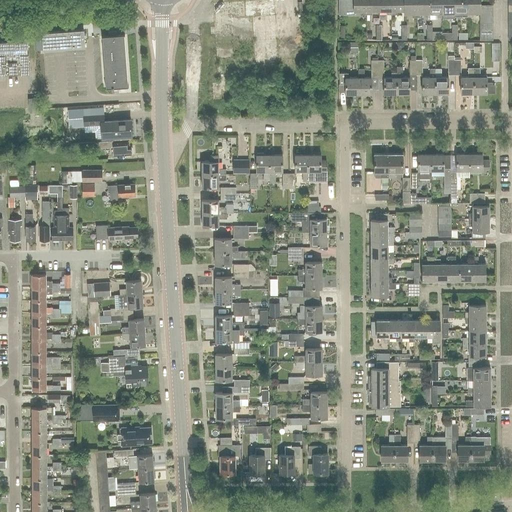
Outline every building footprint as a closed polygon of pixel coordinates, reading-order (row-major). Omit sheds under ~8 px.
[(367,15),(366,0),(338,0),(339,15),(355,15),(355,11),(362,11),(362,15),(367,15)] [(380,11),(379,0),(366,0),(367,15),(372,15),(372,11),(380,11)] [(392,11),(392,0),(379,0),(380,11),(387,11),(387,15),(392,14),(392,11)] [(404,0),(392,0),(392,11),(392,14),(397,14),(397,11),(405,11),(404,0)] [(417,14),(417,0),(404,0),(405,11),(405,14),(412,14),(412,17),(417,17),(417,14)] [(430,13),(429,0),(417,0),(417,14),(417,17),(422,17),(422,14),(430,13)] [(443,17),(442,0),(429,0),(430,13),(437,13),(437,17),(442,17),(443,17)] [(455,13),(455,0),(442,0),(443,17),(447,17),(447,13),(455,13)] [(468,17),(467,0),(455,0),(455,13),(455,17),(456,17),(457,18),(462,18),(463,17),(468,17)] [(480,13),(480,11),(481,5),(480,0),(467,0),(468,17),(473,17),(473,13),(480,13)] [(43,51),(85,47),(84,29),(42,33),(43,51)] [(114,87),(129,86),(125,34),(102,36),(106,88),(112,88),(112,89),(114,89),(114,87)] [(21,74),(30,73),(29,53),(28,53),(28,48),(29,48),(28,41),(20,41),(21,44),(15,44),(15,41),(0,41),(0,74),(6,74),(6,73),(9,73),(9,74),(18,74),(18,73),(21,73),(21,74)] [(410,94),(410,77),(403,77),(403,66),(397,66),(397,72),(397,94),(410,94)] [(474,93),(474,68),(468,68),(468,77),(461,77),(461,93),(474,93)] [(487,77),(480,77),(480,68),(474,68),(474,93),(487,93),(487,77)] [(371,77),(364,77),(364,69),(359,69),(359,77),(358,77),(359,94),(372,94),(371,77)] [(436,94),(435,69),(430,69),(430,77),(423,77),(423,94),(436,94)] [(448,77),(442,77),(441,69),(435,69),(436,94),(449,93),(448,77)] [(397,94),(397,72),(392,72),(392,77),(384,77),(384,94),(397,94)] [(359,94),(358,77),(348,78),(348,73),(339,73),(339,84),(346,84),(346,94),(359,94)] [(39,98),(29,99),(29,108),(39,108),(39,98)] [(84,109),(68,110),(69,127),(85,126),(101,125),(101,122),(104,121),(103,108),(84,109)] [(104,121),(101,122),(101,125),(102,138),(113,137),(132,136),(131,120),(112,121),(104,121)] [(132,153),(133,152),(132,148),(131,147),(131,146),(129,146),(129,142),(113,143),(113,141),(99,142),(100,148),(108,148),(108,146),(113,146),(113,156),(132,154),(132,153)] [(270,180),(270,155),(264,155),(264,153),(257,153),(257,155),(257,171),(264,171),(264,180),(270,180)] [(321,154),(308,155),(308,181),(314,181),(314,171),(327,171),(327,160),(321,160),(321,154)] [(389,178),(389,154),(375,154),(375,172),(381,172),(381,178),(389,178)] [(403,154),(389,154),(389,178),(395,178),(395,172),(403,172),(403,154)] [(431,176),(431,154),(418,154),(418,170),(412,170),(412,186),(418,186),(418,179),(432,179),(432,176),(431,176)] [(444,168),(444,154),(431,154),(431,176),(432,176),(444,176),(444,188),(450,188),(450,172),(450,168),(444,168)] [(470,177),(470,170),(469,154),(457,154),(457,172),(450,172),(450,188),(451,188),(451,203),(457,203),(457,178),(470,177)] [(482,154),(469,154),(470,170),(483,170),(489,170),(489,160),(483,160),(482,154)] [(219,169),(219,161),(219,155),(210,155),(210,161),(202,161),(202,174),(226,174),(226,169),(219,169)] [(283,155),(270,155),(270,180),(270,182),(276,182),(276,171),(283,171),(283,155)] [(308,181),(308,155),(295,155),(295,171),(303,171),(303,181),(308,181)] [(249,174),(250,159),(233,159),(233,173),(249,174)] [(37,183),(36,165),(25,165),(26,183),(37,183)] [(82,170),(82,171),(82,182),(102,181),(102,169),(82,170)] [(82,182),(82,171),(62,171),(62,183),(72,183),(72,182),(82,182)] [(219,187),(219,180),(226,180),(226,174),(202,174),(202,187),(219,187)] [(95,196),(95,183),(83,183),(83,196),(95,196)] [(25,196),(25,185),(24,184),(10,184),(10,197),(14,197),(25,196)] [(119,197),(135,196),(135,184),(108,186),(108,193),(110,193),(111,200),(119,199),(119,197)] [(38,196),(38,185),(25,185),(25,196),(38,196)] [(48,194),(48,185),(39,185),(39,194),(48,194)] [(470,193),(470,203),(485,203),(485,193),(470,193)] [(202,200),(202,213),(227,213),(234,213),(234,204),(226,204),(226,207),(219,207),(219,200),(202,200)] [(49,240),(49,214),(49,201),(42,201),(42,226),(39,226),(39,240),(49,240)] [(489,206),(485,206),(472,206),(472,213),(469,213),(469,219),(489,218),(489,206)] [(63,210),(62,210),(62,240),(73,240),(73,227),(69,227),(69,208),(63,208),(63,210)] [(62,240),(62,210),(54,210),(54,227),(52,227),(52,240),(62,240)] [(323,212),(320,212),(308,212),(293,213),(293,220),(303,220),(303,232),(327,232),(327,219),(324,219),(323,212)] [(219,226),(219,219),(227,219),(227,213),(202,213),(202,226),(219,226)] [(36,226),(33,226),(33,214),(26,214),(26,240),(36,240),(36,226)] [(371,220),(371,233),(388,233),(388,220),(389,220),(389,214),(376,214),(376,220),(371,220)] [(489,231),(489,218),(469,219),(469,224),(473,224),(473,231),(472,231),(472,238),(485,237),(485,231),(489,231)] [(20,226),(21,226),(21,220),(9,220),(9,235),(10,235),(10,241),(20,241),(20,226)] [(129,226),(118,227),(108,228),(108,225),(96,226),(97,239),(108,238),(108,240),(130,239),(130,237),(138,237),(138,227),(129,228),(129,226)] [(327,245),(327,232),(303,232),(303,238),(310,238),(310,245),(327,245)] [(394,233),(388,233),(371,233),(371,245),(388,245),(394,245),(394,233)] [(215,238),(215,251),(238,251),(238,246),(231,246),(231,238),(215,238)] [(388,252),(388,245),(371,245),(371,258),(394,258),(394,252),(388,252)] [(245,251),(238,251),(215,251),(215,264),(232,264),(232,258),(245,258),(245,251)] [(460,280),(460,264),(456,264),(456,256),(447,256),(447,264),(448,281),(460,280)] [(388,270),(388,263),(394,263),(394,258),(371,258),(371,270),(388,270)] [(448,281),(447,264),(441,264),(441,259),(435,259),(435,264),(435,281),(448,281)] [(486,263),(478,263),(478,259),(473,259),(473,263),(473,280),(486,280),(486,263)] [(435,281),(435,264),(428,264),(428,260),(422,260),(422,264),(422,281),(435,281)] [(305,262),(305,269),(298,269),(298,275),(322,275),(322,262),(305,262)] [(473,280),(473,263),(460,264),(460,280),(473,280)] [(388,277),(388,270),(371,270),(371,283),(392,283),(392,277),(388,277)] [(46,283),(46,274),(30,274),(30,281),(32,281),(32,287),(61,287),(61,283),(46,283)] [(322,288),(322,275),(298,275),(298,281),(305,281),(305,288),(322,288)] [(215,277),(215,290),(241,290),(241,284),(232,284),(232,277),(215,277)] [(126,281),(127,288),(120,289),(120,295),(142,293),(141,280),(126,281)] [(110,282),(94,283),(95,296),(97,296),(111,295),(110,282)] [(388,296),(388,289),(396,289),(396,283),(392,283),(371,283),(371,296),(388,296)] [(419,295),(419,284),(408,284),(408,296),(419,295)] [(61,292),(61,288),(61,287),(32,287),(32,300),(46,300),(46,295),(52,294),(52,292),(61,292)] [(232,303),(232,295),(241,295),(241,290),(215,290),(215,303),(232,303)] [(143,307),(142,293),(120,295),(121,308),(123,308),(143,307)] [(61,313),(61,309),(60,309),(46,309),(46,300),(32,300),(32,313),(46,313),(52,313),(61,313)] [(60,300),(60,309),(61,309),(61,313),(71,313),(71,300),(60,300)] [(278,317),(278,304),(270,304),(270,317),(278,317)] [(322,305),(320,305),(306,305),(306,312),(298,312),(298,318),(322,318),(322,305)] [(454,317),(454,311),(448,311),(448,305),(443,305),(443,318),(454,317)] [(469,305),(469,312),(465,312),(465,318),(486,318),(486,305),(469,305)] [(32,325),(46,325),(46,313),(32,313),(32,325)] [(215,315),(215,328),(244,328),(244,322),(232,322),(232,315),(215,315)] [(322,331),(322,318),(298,318),(298,324),(306,324),(306,331),(322,331)] [(486,330),(486,318),(465,318),(465,323),(469,323),(469,330),(486,330)] [(144,319),(134,319),(129,320),(129,327),(122,328),(122,333),(145,332),(144,319)] [(389,337),(389,320),(376,320),(376,321),(371,321),(371,337),(384,337),(384,343),(389,343),(389,337)] [(402,337),(402,320),(389,320),(389,337),(396,337),(396,341),(402,341),(402,337)] [(415,337),(415,320),(402,320),(402,337),(409,337),(409,342),(415,342),(415,337)] [(427,337),(427,320),(415,320),(415,337),(427,337)] [(440,320),(427,320),(427,337),(432,337),(432,343),(440,343),(440,337),(440,320)] [(52,332),(46,332),(46,325),(32,325),(32,338),(46,338),(46,339),(52,339),(52,338),(61,338),(61,334),(52,334),(52,332)] [(100,335),(100,327),(90,327),(90,335),(100,335)] [(244,334),(244,328),(215,328),(215,341),(232,341),(232,334),(244,334)] [(486,343),(486,330),(469,330),(469,337),(463,337),(463,343),(486,343)] [(146,345),(145,332),(122,333),(123,339),(130,339),(131,346),(146,345)] [(46,351),(46,339),(46,338),(32,338),(32,351),(46,351)] [(486,356),(486,343),(463,343),(463,348),(469,348),(469,356),(469,362),(482,362),(481,356),(486,356)] [(306,349),(306,356),(296,356),(296,362),(322,362),(322,349),(306,349)] [(61,357),(46,357),(46,351),(32,351),(32,364),(46,364),(52,364),(61,364),(61,357)] [(216,354),(216,367),(232,367),(232,354),(216,354)] [(115,356),(108,357),(109,372),(118,371),(119,375),(126,375),(126,381),(127,388),(139,387),(139,385),(148,384),(147,367),(140,367),(140,366),(126,367),(125,355),(115,356)] [(275,362),(270,367),(275,371),(279,367),(275,362)] [(322,374),(322,362),(296,362),(296,368),(306,368),(306,375),(322,374)] [(399,380),(399,362),(377,362),(377,368),(372,368),(372,406),(389,406),(389,405),(401,405),(401,380),(399,380)] [(482,367),(482,362),(469,362),(469,368),(473,368),(474,375),(467,375),(467,381),(474,380),(490,380),(490,367),(482,367)] [(32,377),(46,377),(46,364),(32,364),(32,377)] [(232,380),(232,367),(216,367),(216,380),(232,380)] [(53,385),(46,385),(46,377),(32,377),(32,390),(46,390),(61,390),(61,385),(52,385),(53,385)] [(491,393),(490,380),(474,380),(474,393),(491,393)] [(216,392),(216,405),(240,405),(240,400),(232,400),(232,392),(216,392)] [(311,392),(311,399),(303,399),(303,405),(327,405),(327,392),(311,392)] [(491,406),(491,393),(474,393),(474,400),(466,400),(466,406),(491,406)] [(232,418),(232,412),(240,412),(240,405),(216,405),(216,418),(232,418)] [(327,405),(303,405),(302,405),(302,411),(311,411),(311,418),(327,418),(327,405)] [(120,420),(120,406),(77,407),(77,421),(120,420)] [(53,413),(47,413),(47,407),(32,407),(32,419),(47,419),(53,419),(61,419),(61,415),(53,415),(53,413)] [(32,431),(47,431),(47,419),(32,419),(32,431)] [(446,461),(445,449),(452,449),(452,443),(452,424),(445,424),(445,436),(433,436),(433,437),(433,461),(446,461)] [(152,443),(151,427),(139,428),(139,427),(120,428),(121,446),(141,445),(140,444),(152,443)] [(47,443),(47,431),(32,431),(32,443),(47,443)] [(394,461),(394,445),(394,434),(389,434),(389,445),(381,445),(382,461),(394,461)] [(490,444),(484,444),(476,444),(476,436),(471,437),(471,460),(484,460),(484,454),(490,454),(490,444)] [(433,461),(433,437),(427,437),(427,444),(420,444),(420,461),(433,461)] [(471,460),(471,437),(466,437),(466,444),(458,444),(458,460),(471,460)] [(47,455),(47,443),(32,443),(32,455),(47,455)] [(235,456),(240,456),(240,445),(219,445),(219,456),(221,456),(221,473),(235,473),(235,456)] [(407,445),(394,445),(394,461),(407,461),(407,445)] [(294,458),(301,458),(301,446),(285,447),(285,455),(280,455),(280,473),(294,473),(294,458)] [(314,455),(314,464),(309,464),(309,472),(328,472),(328,454),(321,454),(321,446),(309,446),(309,455),(314,455)] [(264,459),(271,459),(271,448),(256,448),(256,455),(250,455),(250,473),(264,473),(264,459)] [(138,455),(139,468),(153,467),(152,454),(138,455)] [(47,466),(47,455),(32,455),(32,466),(47,466)] [(32,478),(47,478),(47,466),(32,466),(32,478)] [(154,481),(153,467),(139,468),(139,482),(154,481)] [(53,484),(47,484),(47,478),(32,478),(32,490),(47,490),(53,490),(61,490),(61,486),(53,486),(53,484)] [(47,502),(47,490),(32,490),(32,502),(47,502)] [(140,494),(141,501),(131,502),(131,508),(135,508),(156,506),(155,493),(140,494)] [(46,511),(47,507),(47,502),(32,502),(32,511),(46,511)]
